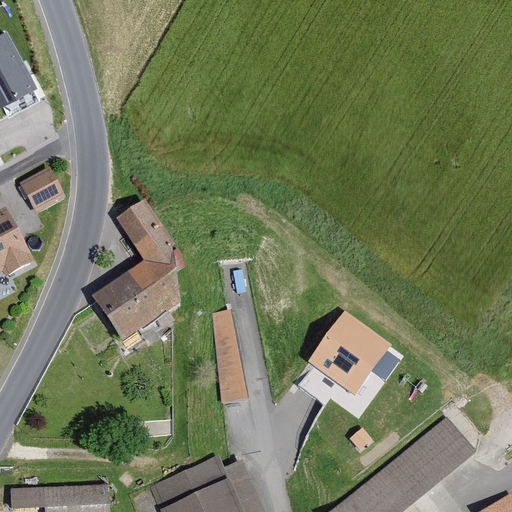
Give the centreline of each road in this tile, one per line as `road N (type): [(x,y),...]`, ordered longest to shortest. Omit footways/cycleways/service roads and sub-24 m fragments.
road 1 (tertiary): [(0,425),(68,279),(91,182),(89,131)]
road 2 (tertiary): [(89,131),(53,0)]
